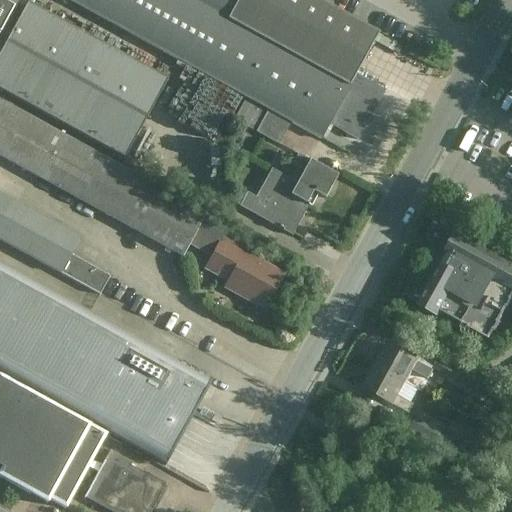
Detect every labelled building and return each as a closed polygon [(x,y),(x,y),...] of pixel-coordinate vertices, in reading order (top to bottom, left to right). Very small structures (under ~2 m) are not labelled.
[(0,0),(0,33),(17,0),(0,0)] [(313,0),(61,0),(247,102),(235,124),(279,148),(291,126),(320,142),(329,127),(357,143),(385,94),(356,77),(379,36),(313,0)] [(28,5),(0,55),(0,92),(125,161),(168,82),(28,5)] [(0,103),(0,158),(183,260),(206,218),(0,103)] [(270,173),(248,216),(292,239),(315,196),(325,201),(337,178),(297,157),(291,168),(302,174),(296,186),(270,173)] [(0,480),(47,506),(49,503),(66,511),(106,438),(146,460),(191,376),(88,319),(110,279),(71,257),(80,240),(0,195),(0,480)] [(439,214),(424,241),(442,251),(457,224),(439,214)] [(441,268),(419,308),(438,319),(441,315),(469,330),(468,331),(490,343),(494,334),(496,335),(500,326),(499,325),(507,311),(508,312),(511,304),(511,302),(511,268),(457,238),(447,258),(448,258),(442,269),(441,268)] [(222,242),(206,271),(229,284),(226,290),(265,311),(283,278),(246,258),(247,256),(222,242)] [(376,368),(407,385),(414,373),(429,382),(434,373),(387,348),(376,368)] [(439,361),(434,370),(476,393),(481,383),(439,361)] [(407,385),(376,368),(363,391),(409,416),(414,407),(399,399),(407,385)] [(417,418),(417,419),(411,430),(437,445),(444,433),(417,418)] [(109,454),(84,501),(103,511),(152,511),(166,487),(144,475),(144,476),(130,469),(132,466),(109,454)]
